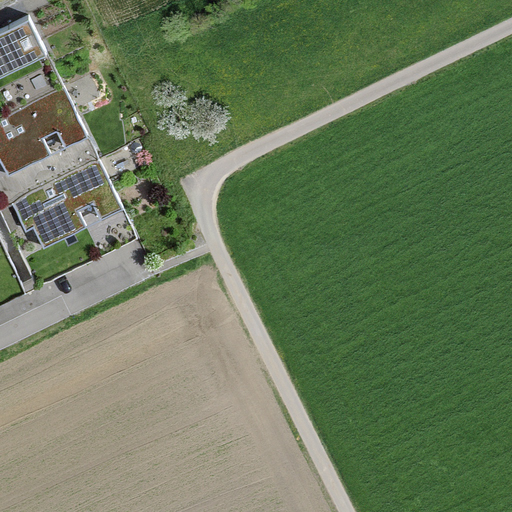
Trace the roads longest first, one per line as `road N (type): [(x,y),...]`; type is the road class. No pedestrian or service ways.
road 1 (unclassified): [(511,24),(248,151),(204,185),(215,244),(348,511)]
road 2 (residential): [(0,339),(148,269)]
